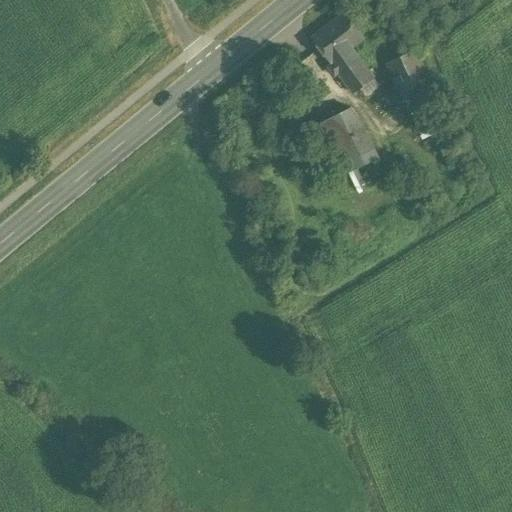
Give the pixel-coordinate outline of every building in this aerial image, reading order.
[(346,11),(313,36),(332,62),(333,62),(348,50),(365,37),(346,11)] [(413,50),(400,23),(380,33),(393,60),(413,50)] [(393,60),(387,63),(404,100),(434,85),(417,49),(413,50),(393,60)] [(368,76),(348,50),(333,62),(355,92),(374,78),(371,74),(368,76)] [(313,120),(331,163),(375,145),(357,103),(313,120)]
